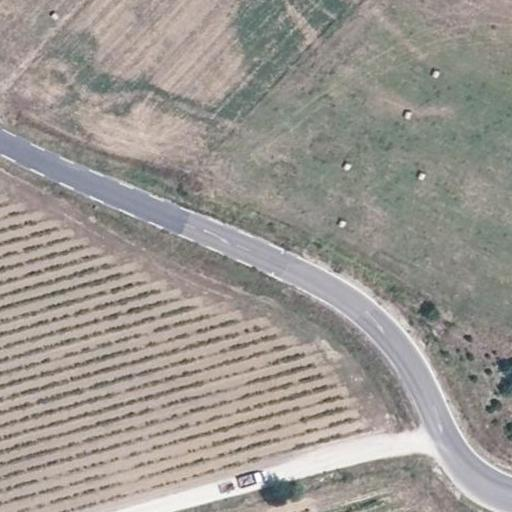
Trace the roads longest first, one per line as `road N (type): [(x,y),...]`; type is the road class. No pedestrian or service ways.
road 1 (tertiary): [(0,143),(357,311),(416,376),(463,467),(500,494)]
road 2 (track): [(445,439),(374,446),(139,511)]
